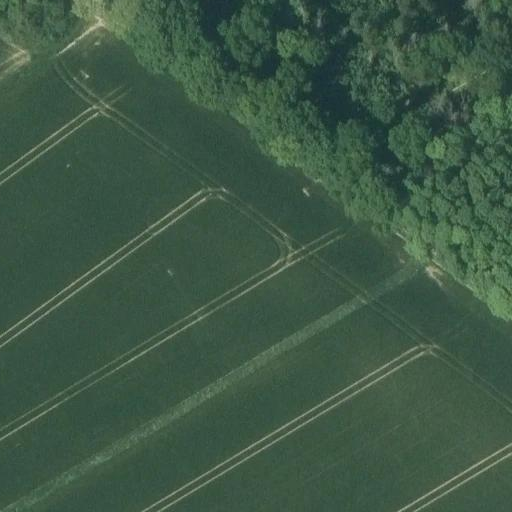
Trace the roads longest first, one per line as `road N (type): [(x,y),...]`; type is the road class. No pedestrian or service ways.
road 1 (track): [(511,320),(81,0)]
road 2 (track): [(511,91),(389,229)]
